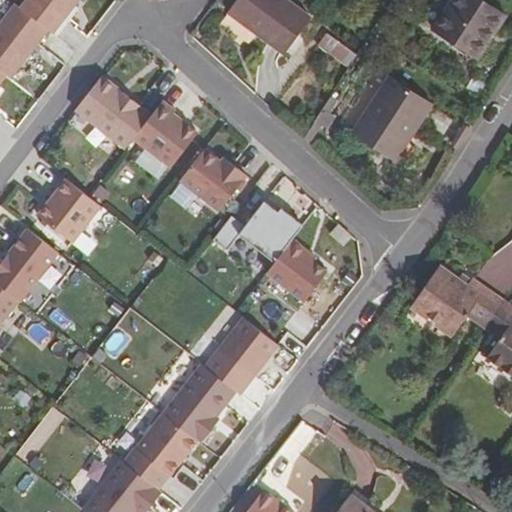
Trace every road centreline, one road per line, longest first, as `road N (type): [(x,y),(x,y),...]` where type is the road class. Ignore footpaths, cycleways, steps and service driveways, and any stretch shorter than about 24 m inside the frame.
road 1 (residential): [(129,9),(401,262)]
road 2 (residential): [(489,511),(293,393)]
road 3 (residential): [(401,262),(511,85)]
road 4 (residential): [(293,393),(401,262)]
road 5 (residential): [(198,511),(293,393)]
